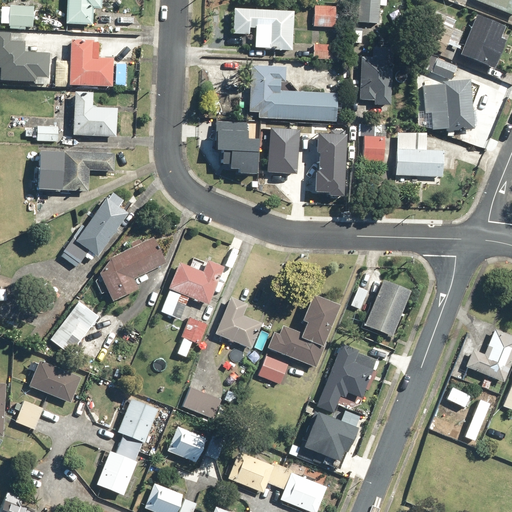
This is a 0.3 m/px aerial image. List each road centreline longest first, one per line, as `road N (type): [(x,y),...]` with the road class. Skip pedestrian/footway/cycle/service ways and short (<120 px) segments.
road 1 (residential): [(177,0),(171,160),(197,197),(288,234),(482,233)]
road 2 (residential): [(364,511),(482,233)]
